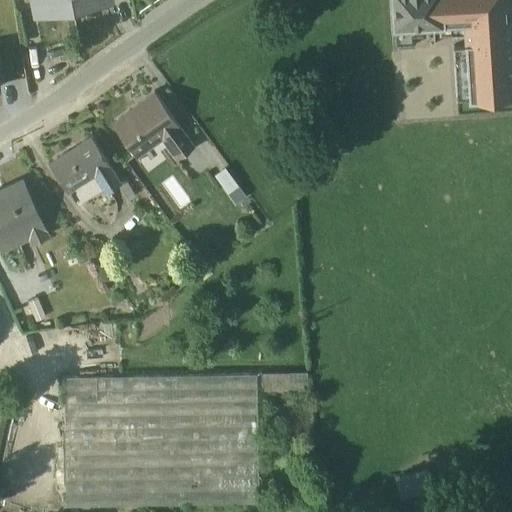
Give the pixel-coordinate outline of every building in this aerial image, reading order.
[(29,0),(33,17),(71,9),(69,0),(29,0)] [(69,0),(71,9),(110,3),(110,2),(109,0),(69,0)] [(460,45),(465,99),(511,96),(511,76),(507,0),(388,0),(392,47),(412,46),(412,37),(420,36),(420,27),(450,26),(451,46),(460,45)] [(153,91),(110,123),(135,157),(160,140),(174,159),(192,146),(153,91)] [(89,136),(47,163),(66,192),(92,176),(103,192),(119,182),(89,136)] [(20,180),(0,188),(0,250),(0,251),(26,239),(29,244),(46,235),(20,180)] [(61,379),(62,506),(256,504),(255,377),(61,379)] [(422,468),(394,475),(399,495),(427,488),(422,468)]
